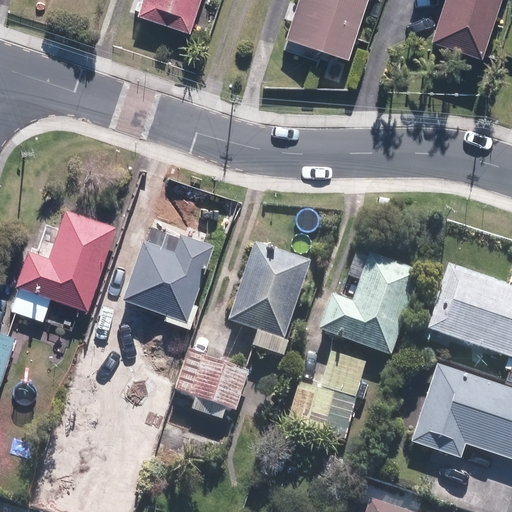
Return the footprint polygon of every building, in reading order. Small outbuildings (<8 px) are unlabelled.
[(146,0),(141,15),(188,32),(200,0),(146,0)] [(302,0),(289,40),(352,60),(371,0),(302,0)] [(483,56),(501,0),(446,0),(433,40),(483,56)] [(30,247),(18,283),(88,307),(116,224),(68,208),(52,254),(30,247)] [(145,236),(124,297),(188,318),(215,240),(182,229),(175,247),(145,236)] [(311,263),(256,244),(229,321),(284,341),(311,263)] [(354,302),(332,294),(320,330),(392,354),(421,270),(371,253),(354,302)] [(511,287),(450,266),(428,330),(511,358),(511,287)] [(142,330),(91,315),(81,347),(132,362),(142,330)] [(15,335),(0,330),(0,382),(1,382),(15,335)] [(236,408),(249,371),(189,351),(176,388),(236,408)] [(321,388),(356,397),(365,361),(331,352),(321,388)] [(101,358),(96,373),(131,385),(136,370),(101,358)] [(413,442),(463,459),(467,445),(511,460),(511,389),(437,365),(416,429),(418,429),(413,442)] [(336,394),(299,384),(288,423),(325,433),(336,394)] [(68,385),(63,400),(97,411),(102,397),(68,385)] [(168,401),(138,390),(133,405),(163,416),(168,401)] [(411,511),(370,498),(364,511),(411,511)]
